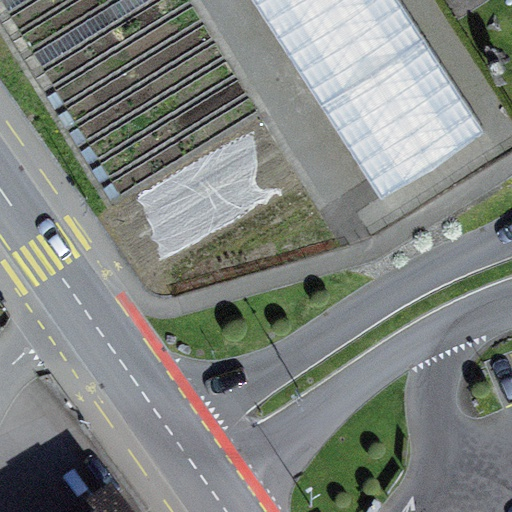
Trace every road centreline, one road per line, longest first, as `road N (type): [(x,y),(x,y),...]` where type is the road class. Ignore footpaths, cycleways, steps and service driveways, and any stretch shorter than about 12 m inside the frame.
road 1 (unclassified): [(511,235),(423,273),(164,428)]
road 2 (unclassified): [(213,495),(439,332),(511,303)]
road 3 (primary): [(0,185),(87,312)]
road 4 (primary): [(87,312),(164,428)]
